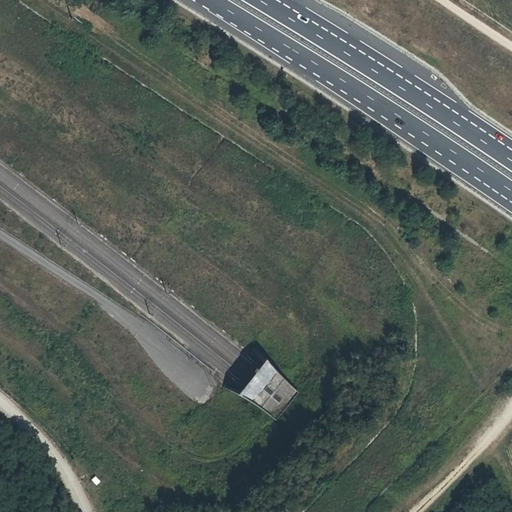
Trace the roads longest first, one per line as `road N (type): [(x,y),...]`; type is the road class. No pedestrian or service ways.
road 1 (motorway): [(208,0),(511,196)]
road 2 (motorway): [(511,154),(268,0)]
road 3 (unclassified): [(0,400),(46,445),(85,511)]
road 4 (unclassified): [(511,407),(416,511)]
